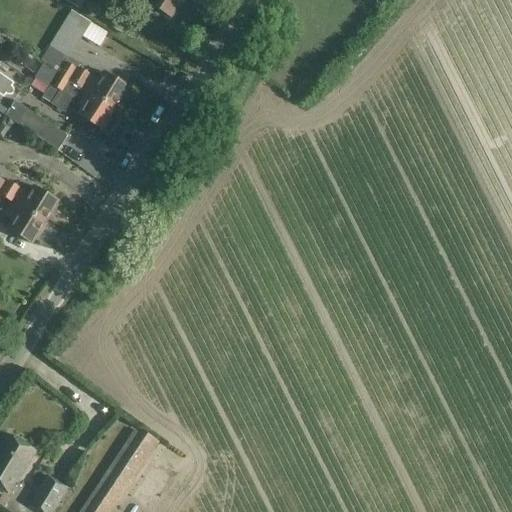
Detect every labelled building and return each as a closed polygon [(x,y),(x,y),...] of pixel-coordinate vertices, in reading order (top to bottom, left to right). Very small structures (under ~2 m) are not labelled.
[(62,0),(80,10),(85,0),(62,0)] [(181,0),(147,0),(146,3),(170,18),(181,0)] [(98,4),(88,5),(89,18),(99,17),(98,4)] [(71,11),(62,26),(82,38),(91,24),(71,11)] [(49,48),(40,62),(44,64),(58,73),(91,94),(115,109),(128,88),(111,77),(103,72),(98,79),(89,74),(78,68),(77,70),(66,63),(68,59),(49,48)] [(43,65),(36,76),(50,85),(58,73),(44,64),(43,65)] [(50,85),(42,99),(67,114),(70,110),(86,120),(81,130),(95,139),(100,130),(101,130),(115,109),(91,94),(58,73),(50,85)] [(15,102),(9,111),(5,117),(58,152),(68,138),(15,102)] [(0,195),(44,223),(58,202),(33,187),(29,194),(18,187),(17,188),(6,182),(5,183),(0,179),(0,195)] [(44,224),(8,203),(1,215),(12,221),(7,229),(31,245),(44,224)] [(158,442),(142,432),(88,511),(110,511),(149,456),(158,442)] [(35,451),(7,434),(0,446),(0,490),(6,494),(23,465),(26,467),(35,451)] [(52,511),(67,488),(46,476),(27,508),(34,511),(52,511)]
